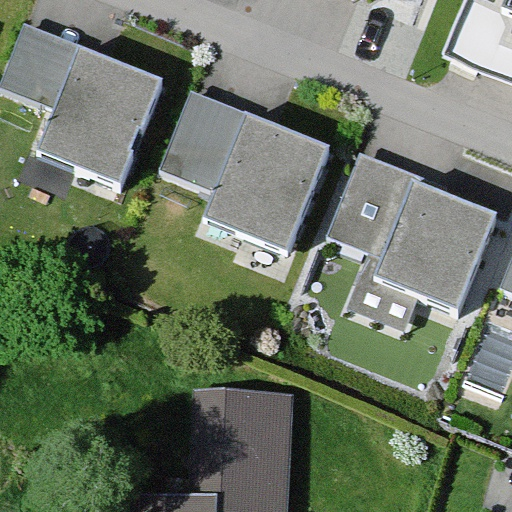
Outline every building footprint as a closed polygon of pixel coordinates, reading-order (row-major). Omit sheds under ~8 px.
[(511,0),(506,0),(502,14),(511,17),(511,0)] [(107,200),(149,97),(75,67),(33,170),(107,200)] [(286,266),(327,164),(241,130),(200,231),(286,266)] [(446,330),(485,234),(407,203),(369,299),(446,330)] [(277,511),(282,411),(189,407),(183,511),(147,511),(127,511),(126,511),(277,511)]
